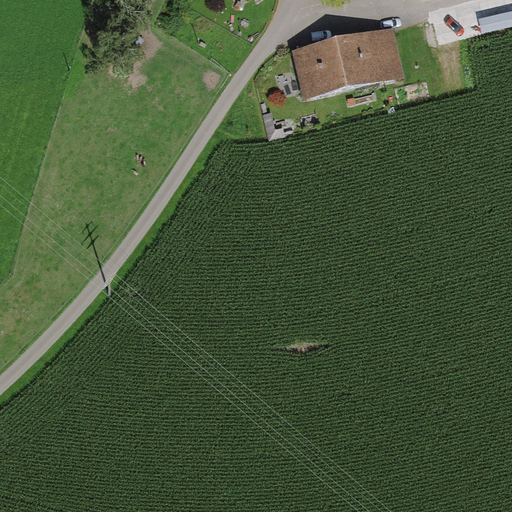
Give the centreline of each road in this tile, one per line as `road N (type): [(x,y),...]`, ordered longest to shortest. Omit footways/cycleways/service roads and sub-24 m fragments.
road 1 (track): [(0,388),(132,246),(280,30),(292,0)]
road 2 (track): [(464,0),(280,30)]
